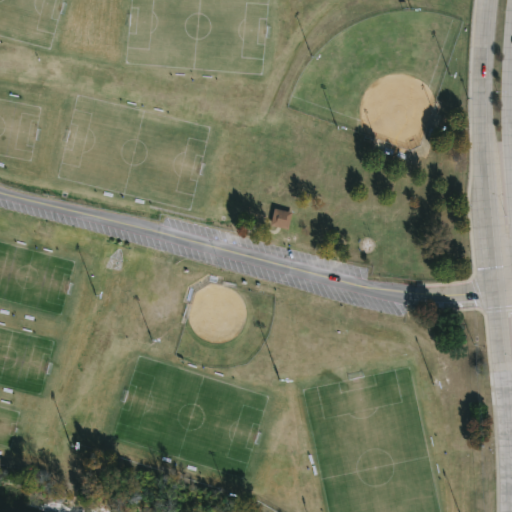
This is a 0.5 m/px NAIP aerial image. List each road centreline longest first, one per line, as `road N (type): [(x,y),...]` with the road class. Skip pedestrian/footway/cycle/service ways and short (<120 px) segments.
road 1 (residential): [(0,197),(284,269),(431,296),(511,294)]
road 2 (secondary): [(489,0),(486,254),(508,432),(509,511)]
